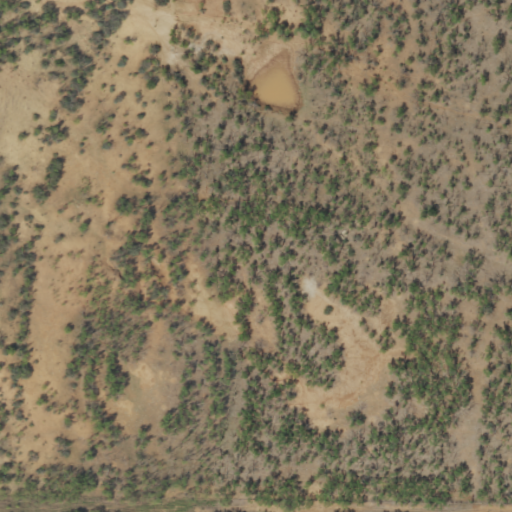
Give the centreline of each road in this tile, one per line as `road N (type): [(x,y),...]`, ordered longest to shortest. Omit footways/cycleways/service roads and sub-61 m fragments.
road 1 (residential): [(502,342),(429,277),(389,220),(296,208),(130,229)]
road 2 (residential): [(511,267),(411,217),(311,131),(246,127),(136,172)]
road 3 (residential): [(484,511),(487,429),(502,342),(511,337)]
